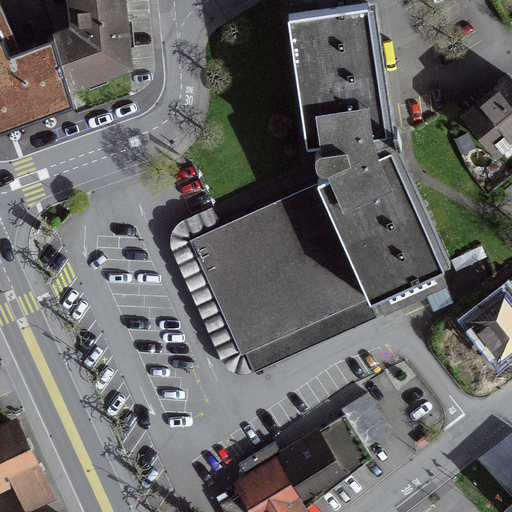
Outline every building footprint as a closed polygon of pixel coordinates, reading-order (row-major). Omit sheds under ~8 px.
[(0,0),(0,128),(75,101),(68,87),(52,34),(23,45),(3,0),(0,0)] [(72,27),(52,34),(68,87),(128,65),(121,0),(69,0),(71,19),(72,27)] [(316,180),(317,182),(368,297),(369,299),(443,265),(390,147),(400,143),(396,129),(385,131),(367,4),(287,15),(306,144),(320,142),(321,148),(315,151),(314,157),(317,166),(321,169),(326,168),(329,174),(316,180)] [(511,136),(511,81),(509,78),(465,114),(494,151),(511,136)] [(376,316),(367,297),(368,297),(317,182),(188,239),(214,297),(240,354),(244,352),(252,372),(376,316)] [(511,286),(469,319),(498,357),(511,346),(511,286)] [(237,482),(242,490),(219,504),(224,511),(298,511),(297,509),(368,454),(362,444),(387,428),(366,393),(340,409),(344,415),(280,454),(281,455),(237,482)] [(15,427),(0,434),(0,481),(14,475),(28,505),(48,495),(15,427)]
